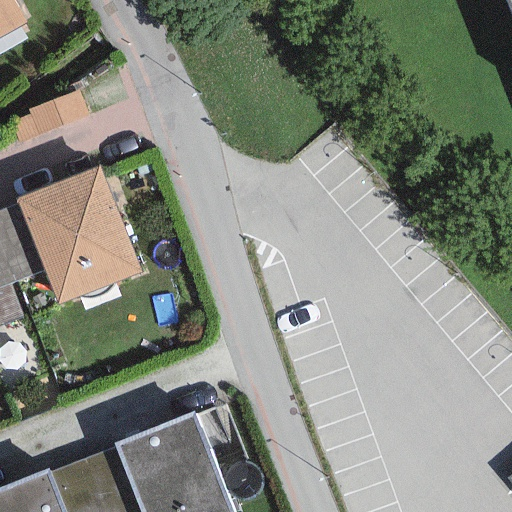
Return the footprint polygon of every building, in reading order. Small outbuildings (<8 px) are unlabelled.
[(12,0),(0,0),(0,37),(25,23),(12,0)] [(98,167),(15,201),(17,205),(43,271),(56,304),(140,271),(98,167)] [(17,205),(0,211),(0,287),(43,271),(17,205)] [(232,511),(193,413),(113,445),(114,447),(140,511),(232,511)] [(140,511),(114,447),(48,474),(62,511),(140,511)] [(47,471),(0,488),(0,511),(62,511),(48,474),(47,471)]
